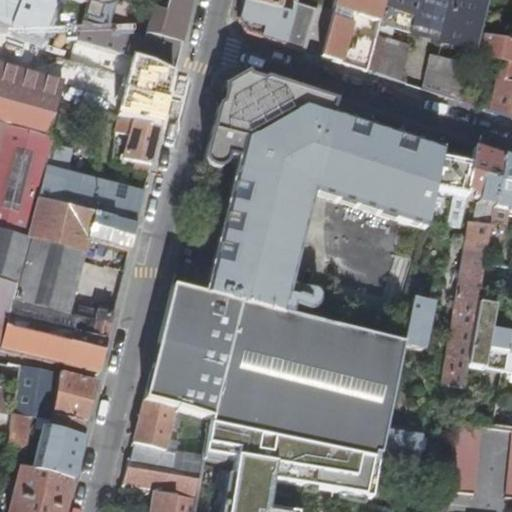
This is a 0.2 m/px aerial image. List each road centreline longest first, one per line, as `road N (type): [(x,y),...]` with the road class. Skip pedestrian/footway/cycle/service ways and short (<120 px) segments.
road 1 (unclassified): [(208,43),(92,511)]
road 2 (residential): [(511,142),(208,43)]
